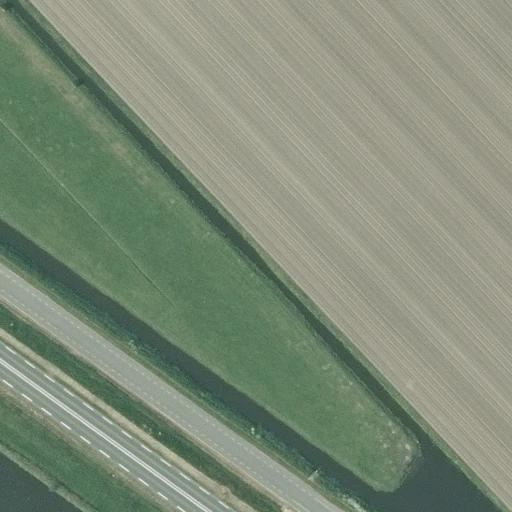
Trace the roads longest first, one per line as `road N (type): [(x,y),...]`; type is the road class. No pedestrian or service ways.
road 1 (unclassified): [(316,511),(0,282)]
road 2 (primary): [(206,511),(0,362)]
